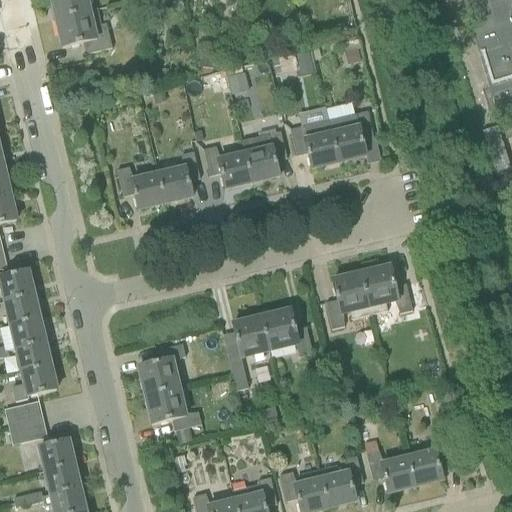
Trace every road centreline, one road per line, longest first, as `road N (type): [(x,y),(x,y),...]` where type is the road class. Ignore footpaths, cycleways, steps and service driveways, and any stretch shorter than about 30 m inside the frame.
road 1 (residential): [(82,306),(410,228)]
road 2 (residential): [(82,306),(7,0)]
road 3 (residential): [(132,511),(82,306)]
